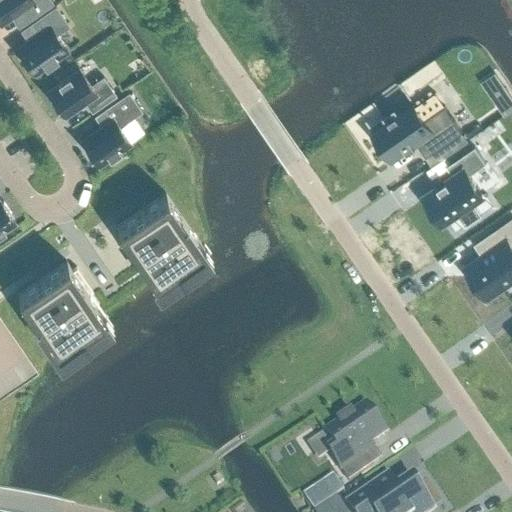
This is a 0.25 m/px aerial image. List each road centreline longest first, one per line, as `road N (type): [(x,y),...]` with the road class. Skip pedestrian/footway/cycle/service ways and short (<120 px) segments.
road 1 (residential): [(187,0),(511,479)]
road 2 (residential): [(0,153),(41,203),(63,199),(73,181),(0,66)]
